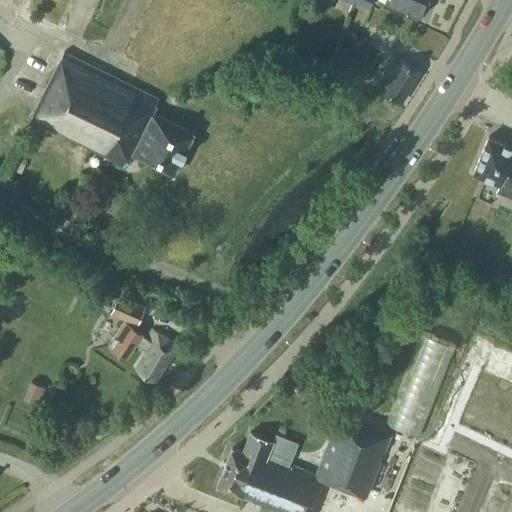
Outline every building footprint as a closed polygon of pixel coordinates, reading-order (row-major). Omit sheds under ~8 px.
[(426,12),(430,2),(428,0),(386,0),(419,14),(420,14),(426,12)] [(194,131),(153,111),(159,97),(65,50),(31,118),(125,165),(132,152),(174,173),(194,131)] [(378,82),(383,85),(381,88),(402,101),(421,71),(399,58),(396,63),(390,60),(378,82)] [(511,195),(511,144),(489,135),(474,171),(500,182),(497,190),(511,195)] [(98,182),(105,170),(97,165),(90,178),(98,182)] [(145,306),(119,294),(113,309),(138,321),(145,306)] [(156,380),(179,343),(154,327),(148,336),(143,333),(144,331),(125,319),(108,346),(127,358),(137,342),(142,345),(141,347),(147,350),(136,367),(156,380)] [(426,328),(390,418),(426,432),(461,342),(426,328)] [(31,380),(23,399),(38,405),(46,386),(31,380)] [(390,434),(342,414),(317,475),(267,454),(273,439),(251,430),(243,451),(232,446),(217,484),(243,495),(284,511),(310,511),(324,478),(365,495),(390,434)]
